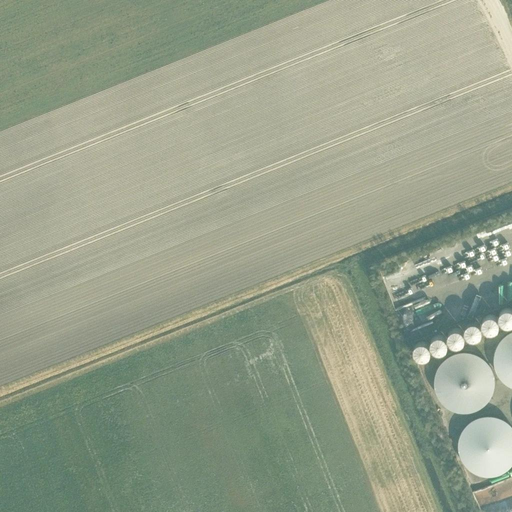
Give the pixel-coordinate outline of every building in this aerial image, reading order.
[(511,217),(498,221),(499,227),(511,223),(511,217)] [(504,324),(508,325),(511,324),(511,323),(511,309),(510,308),(507,308),(503,309),(500,312),(499,315),(499,319),(501,322),(504,324)] [(486,330),(489,331),(493,331),(496,329),(499,326),(499,322),(498,319),(495,316),(492,315),(488,315),(485,317),(483,320),(482,323),(483,327),(486,330)] [(470,337),(474,338),(477,337),(480,335),(482,331),(482,327),(480,324),(477,322),(473,321),(469,322),(467,325),(465,328),(465,332),(467,335),(470,337)] [(452,344),(457,345),(460,344),(463,342),(464,338),(465,335),(463,331),(461,329),(457,328),(454,328),(451,330),(448,333),(448,337),(449,341),(452,344)] [(511,329),(511,330),(510,331),(507,332),(505,334),(503,335),(501,337),(500,339),(498,341),(497,343),(496,346),(495,348),(494,351),(494,353),(493,356),(493,358),(493,361),(494,363),(494,366),(495,368),(496,371),(497,373),(499,375),(501,377),(502,379),(504,381),(506,382),(508,384),(511,385),(511,329)] [(432,348),(435,350),(438,351),(442,351),(445,348),(447,345),(447,341),(446,338),(443,335),(439,334),(435,335),(432,337),(430,341),(430,344),(432,348)] [(419,357),(422,358),(426,357),(429,355),(431,351),(430,347),(428,343),(425,342),(422,341),(418,342),(416,344),(414,347),(414,351),(416,355),(419,357)] [(462,411),(464,411),(467,411),(470,411),(472,410),(474,409),(477,408),(479,407),(481,406),(483,404),(485,403),(487,401),(489,399),(490,397),(491,394),(492,392),(493,390),(494,387),(494,385),(494,382),(494,380),(494,377),(494,375),(493,372),(492,370),(491,368),(490,365),(489,363),(487,361),(485,359),(483,358),(481,356),(479,355),(477,354),(474,353),(472,352),(469,351),(467,351),(464,351),(462,351),(459,352),(457,352),(454,353),(452,354),(450,355),(448,356),(446,358),(444,359),(442,361),(440,363),(439,365),(438,368),(437,370),(436,372),(435,375),(435,377),(434,380),(434,382),(435,385),(435,387),(436,390),(437,392),(438,395),(439,397),(440,399),(442,401),(444,403),(446,404),(448,406),(450,407),(452,408),(454,409),(457,410),(459,411),(462,411)] [(487,474),(489,474),(492,474),(494,474),(497,473),(499,472),(502,471),(504,470),(506,469),(508,467),(510,465),(511,464),(511,463),(511,425),(511,424),(509,422),(507,421),(505,419),(503,418),(500,417),(498,416),(496,415),(493,415),(491,414),(488,414),(486,414),(483,415),(481,415),(478,416),(476,417),(473,418),(471,420),(469,421),(467,423),(466,425),(464,427),(463,429),(462,431),(461,434),(460,436),(459,439),(459,441),(459,444),(459,446),(459,449),(459,451),(460,454),(461,456),(462,458),(463,460),(465,463),(467,464),(468,466),(470,468),(472,469),(475,471),(477,472),(479,473),(482,473),(484,474),(487,474)] [(496,494),(472,493),(478,511),(511,511),(511,492),(499,493),(496,494)]
